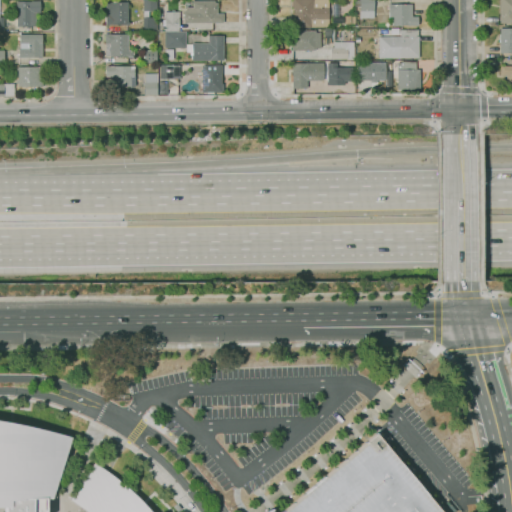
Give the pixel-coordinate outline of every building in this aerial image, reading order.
[(36,26),(16,26),(16,0),(40,0),(40,12),(36,12),(36,26)] [(143,32),(143,17),(144,17),(143,11),(143,0),(156,0),(157,10),(151,10),(151,17),(156,17),(157,31),(143,32)] [(223,23),(183,23),(183,11),(185,11),(185,7),(193,7),(193,4),(191,4),(191,2),(193,2),(193,0),(214,0),(214,2),(217,2),(217,13),(223,13),(223,23)] [(310,27),(291,27),(291,0),(313,0),(313,7),(329,7),(329,19),(310,19),(310,27)] [(373,17),(360,17),(360,0),(374,0),(374,11),(373,11),(373,17)] [(511,23),(500,23),(499,0),(511,0),(511,23)] [(129,25),(105,25),(105,15),(106,15),(106,2),(128,2),(128,22),(129,22),(129,25)] [(418,25),(392,25),(392,17),(389,17),(389,4),(412,4),(412,16),(418,16),(418,25)] [(165,31),(165,25),(162,25),(162,19),(164,19),(164,11),(179,11),(179,17),(179,31),(165,31)] [(511,52),(500,53),(500,42),(499,42),(499,39),(500,39),(500,28),(511,27),(511,52)] [(419,57),(379,58),(378,37),(400,36),(400,29),(418,29),(419,57)] [(292,50),(291,31),(315,30),(315,32),(320,32),(320,48),(315,48),(315,50),(292,50)] [(179,31),(186,31),(186,44),(192,44),(192,43),(208,43),(208,35),(223,35),(224,60),(193,61),(193,52),(186,52),(186,47),(165,47),(165,31),(179,31)] [(133,57),(107,57),(107,43),(103,43),(103,33),(110,33),(128,34),(128,50),(133,50),(133,57)] [(42,57),(18,57),(18,49),(20,49),(20,43),(19,43),(19,34),(42,34),(42,57)] [(354,59),(347,59),(331,59),(331,47),(334,47),(334,42),(353,41),(353,46),(354,46),(354,59)] [(165,59),(165,49),(173,49),(173,59),(165,59)] [(144,63),(144,50),(156,50),(157,63),(144,63)] [(384,61),(354,62),(355,81),(384,80),(384,61)] [(398,89),(397,62),(401,62),(401,61),(416,61),(416,69),(420,69),(420,89),(398,89)] [(307,88),(292,88),(292,62),(323,62),(323,80),(307,80),(307,88)] [(180,79),(165,79),(165,78),(159,78),(159,64),(166,64),(180,64),(180,79)] [(202,92),(201,65),(221,64),(222,83),(223,83),(223,92),(202,92)] [(136,85),(110,86),(110,76),(106,76),(105,66),(134,65),(134,75),(135,75),(136,85)] [(43,86),(18,86),(18,83),(16,83),(16,80),(18,80),(18,66),(41,66),(41,74),(42,74),(43,86)] [(511,87),(507,88),(506,75),(500,75),(500,66),(511,66),(511,87)] [(157,95),(145,95),(145,82),(144,82),(144,73),(157,73),(157,95)] [(14,96),(0,96),(0,83),(14,83),(14,96)] [(51,498),(47,498),(46,511),(6,511),(6,508),(0,508),(0,421),(20,425),(46,431),(71,437),(51,498)] [(265,511),(270,509),(271,510),(269,511),(281,511),(376,433),(442,511),(265,511)] [(87,511),(80,506),(70,499),(94,462),(106,471),(123,484),(138,498),(150,511),(87,511)]
